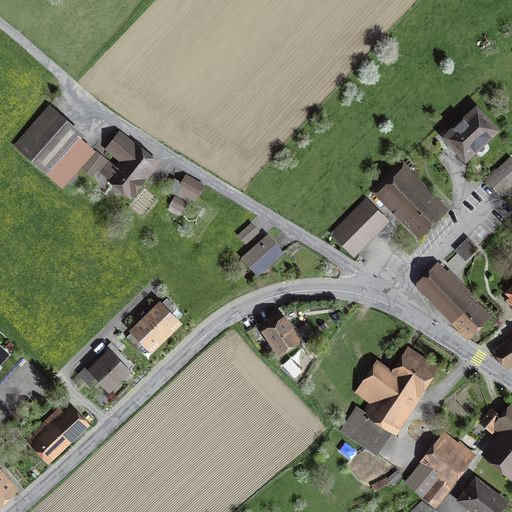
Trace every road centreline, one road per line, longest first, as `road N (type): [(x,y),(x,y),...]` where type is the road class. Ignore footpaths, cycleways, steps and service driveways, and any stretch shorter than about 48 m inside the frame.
road 1 (residential): [(0,23),(138,132),(350,267),(365,296)]
road 2 (unclassified): [(14,511),(226,318),(286,292),(365,296)]
road 3 (unclassified): [(365,296),(511,379)]
